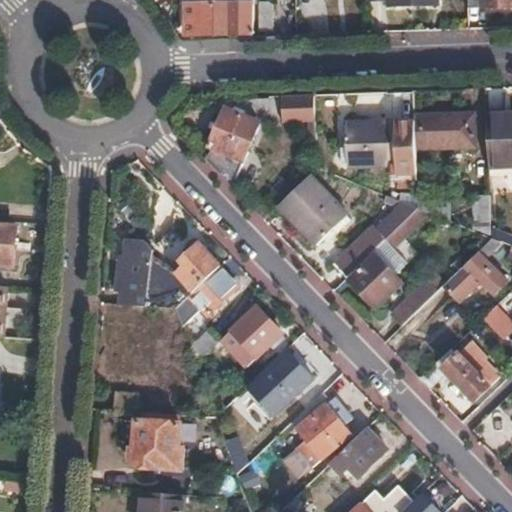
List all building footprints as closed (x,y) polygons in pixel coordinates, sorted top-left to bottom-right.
[(256,32),(256,0),(248,0),(249,3),(242,2),(241,0),(233,0),(234,1),(234,32),(233,34),(256,32)] [(440,6),(439,0),(369,0),(370,5),(391,4),(392,9),(440,6)] [(234,32),(234,1),(192,2),(191,4),(191,33),(234,32)] [(319,112),(319,94),(285,95),(286,120),(319,119),(319,112)] [(253,142),(262,122),(226,108),(209,146),(212,148),(208,158),(234,184),(249,151),(255,153),(259,145),(253,142)] [(511,163),(511,118),(506,118),(506,112),(489,112),(491,163),(511,163)] [(479,147),(477,113),(417,115),(417,122),(418,150),(479,147)] [(417,122),(397,123),(346,123),(346,166),(396,165),(396,182),(420,181),(418,150),(417,122)] [(348,214),(310,176),(304,181),(282,203),(319,241),(348,214)] [(511,238),(511,192),(493,193),(495,238),(511,238)] [(495,238),(493,193),(475,193),(477,231),(495,238)] [(454,222),(454,206),(439,205),(439,197),(420,196),(421,209),(432,213),(454,222)] [(374,253),(421,209),(414,206),(406,202),(405,202),(379,227),(356,248),(368,260),(374,253)] [(381,260),(432,213),(421,209),(374,253),(376,255),(381,260)] [(17,225),(0,223),(0,264),(14,265),(17,225)] [(349,277),(368,260),(356,248),(379,227),(376,225),(336,263),(349,277)] [(178,307),(220,266),(198,243),(186,254),(193,261),(178,274),(150,273),(148,305),(178,307)] [(150,273),(152,246),(123,244),(123,261),(118,261),(117,283),(121,283),(120,303),(148,305),(150,273)] [(509,280),(485,256),(489,252),(484,248),(477,255),(446,285),(461,300),(481,282),(495,294),(509,280)] [(403,282),(381,260),(376,255),(350,280),(376,307),(403,282)] [(210,314),(239,287),(220,266),(178,307),(186,327),(205,309),(210,314)] [(0,337),(5,338),(9,286),(0,285),(0,337)] [(407,322),(426,304),(416,294),(397,312),(407,322)] [(284,332),(258,306),(248,315),(235,328),(247,341),(238,350),(252,364),(284,332)] [(486,319),(511,347),(511,318),(500,306),(486,319)] [(165,326),(121,323),(117,373),(162,376),(165,326)] [(223,340),(211,328),(192,345),(199,364),(223,340)] [(317,378),(298,359),(317,341),(306,330),(260,376),(273,390),(282,381),(297,396),(317,378)] [(484,361),(468,345),(461,352),(477,368),(484,361)] [(499,376),(484,361),(477,368),(461,352),(446,366),(449,368),(476,397),(499,376)] [(431,387),(449,368),(446,366),(440,359),(421,378),(431,387)] [(307,406),(324,390),(326,388),(317,378),(297,396),(307,406)] [(139,409),(140,391),(114,388),(112,407),(115,407),(139,409)] [(350,422),(359,414),(340,395),(335,400),(324,390),(307,406),(316,417),(300,431),(309,440),(301,449),(309,457),(317,450),(326,459),(357,430),(350,422)] [(511,395),(498,410),(511,423),(511,395)] [(182,445),(184,421),(179,421),(180,412),(141,409),(141,419),(138,418),(136,443),(134,443),(132,458),(134,458),(134,462),(185,466),(187,446),(182,445)] [(361,475),(389,448),(368,427),(328,465),(333,468),(337,465),(338,467),(346,466),(349,462),(361,475)] [(433,504),(455,483),(450,477),(444,472),(422,493),(433,504)] [(349,507),(367,490),(358,481),(341,499),(349,507)] [(182,511),(185,492),(147,490),(143,490),(141,511),(182,511)] [(371,511),(362,503),(352,511),(371,511)]
